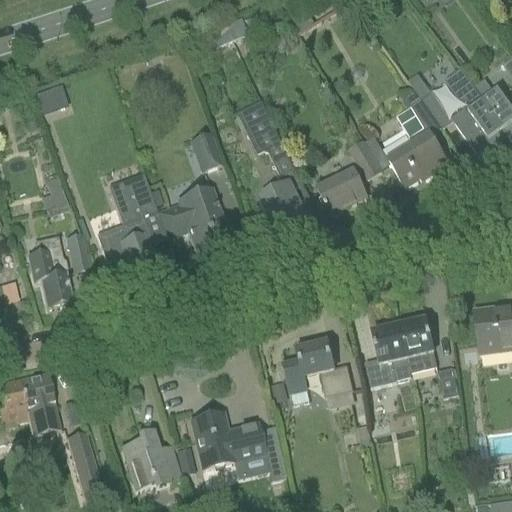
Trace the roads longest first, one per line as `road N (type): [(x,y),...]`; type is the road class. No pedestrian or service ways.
road 1 (residential): [(0,358),(412,266),(511,234)]
road 2 (primary): [(0,47),(145,0)]
